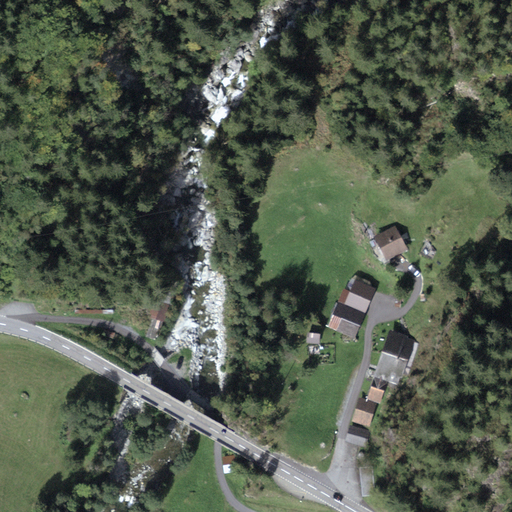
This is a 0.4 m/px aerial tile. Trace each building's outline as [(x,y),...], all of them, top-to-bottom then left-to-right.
[(378,238),(387,257),(403,248),(394,230),(378,238)] [(329,327),(352,337),(373,291),(355,283),(350,294),(344,292),(329,327)] [(160,286),(152,313),(165,316),(173,289),(160,286)] [(308,334),(307,342),(318,343),(319,335),(308,334)] [(392,336),(385,354),(411,363),(417,345),(413,344),(413,341),(392,334),(392,336)] [(385,354),(377,376),(386,380),(397,383),(401,372),(407,375),(411,363),(385,354)] [(379,401),(386,380),(377,376),(369,398),(379,401)] [(360,400),(354,419),(368,423),(374,404),(360,400)] [(368,432),(352,427),(348,441),(360,444),(364,445),(368,432)] [(224,458),(226,472),(237,470),(235,456),(224,458)] [(372,467),(360,468),(363,496),(375,495),(372,467)]
